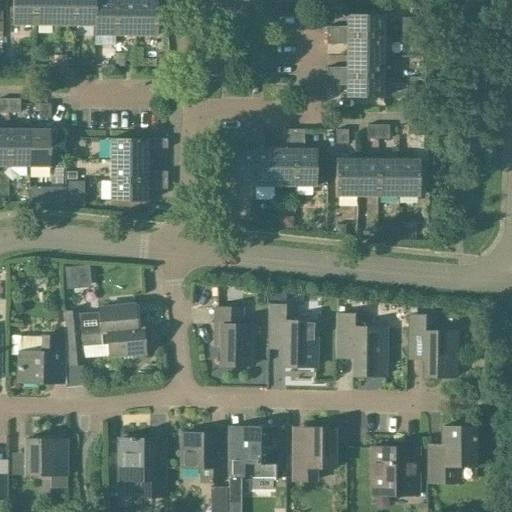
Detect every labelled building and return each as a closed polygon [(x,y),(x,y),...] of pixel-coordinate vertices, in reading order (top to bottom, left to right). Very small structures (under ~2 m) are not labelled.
[(33,24),(33,0),(13,0),(13,24),(33,24)] [(33,0),(33,24),(55,24),(54,0),(33,0)] [(54,0),(55,24),(74,24),(74,0),(54,0)] [(74,0),(74,24),(94,24),(97,24),(96,0),(74,0)] [(94,24),(94,33),(94,35),(115,35),(115,0),(96,0),(97,24),(94,24)] [(115,0),(115,35),(136,35),(136,0),(115,0)] [(136,0),(136,35),(158,35),(158,0),(136,0)] [(347,14),(347,27),(328,27),(328,35),(385,35),(386,15),(347,14)] [(385,35),(328,35),(328,45),(347,45),(347,56),(385,56),(385,35)] [(347,56),(346,67),(327,67),(327,76),(385,77),(385,56),(347,56)] [(385,98),(385,77),(327,76),(327,86),(346,86),(346,98),(385,98)] [(0,99),(0,113),(9,113),(10,99),(0,99)] [(10,99),(9,113),(20,113),(21,99),(10,99)] [(39,104),(39,119),(51,118),(51,104),(39,104)] [(409,121),(409,126),(409,134),(421,134),(420,121),(409,121)] [(368,125),(367,139),(378,139),(379,125),(368,125)] [(379,125),(378,139),(389,139),(390,125),(379,125)] [(253,186),(254,129),(245,129),(244,148),(234,148),(233,186),(253,186)] [(262,129),(254,129),(253,186),(274,186),(275,149),(262,149),(262,129)] [(286,149),(275,149),(274,186),(295,186),(295,129),(286,129),(286,149)] [(295,129),(295,186),(316,186),(317,149),(303,149),(304,129),(295,129)] [(0,166),(8,166),(9,130),(0,130),(0,166)] [(30,130),(9,130),(8,166),(29,166),(30,130)] [(30,130),(29,166),(50,166),(50,130),(30,130)] [(337,130),(337,144),(349,144),(348,130),(337,130)] [(111,159),(148,159),(148,149),(167,149),(167,139),(111,139),(111,159)] [(495,170),(496,146),(486,146),(485,170),(495,170)] [(148,171),(148,159),(111,159),(111,180),(166,181),(166,171),(148,171)] [(357,196),(357,160),(337,160),(336,196),(357,196)] [(378,160),(357,160),(357,196),(378,197),(378,160)] [(399,160),(378,160),(378,197),(398,197),(399,160)] [(399,160),(398,197),(420,197),(420,160),(399,160)] [(87,204),(87,180),(69,179),(69,204),(87,204)] [(166,181),(111,180),(111,202),(148,201),(148,189),(166,189),(166,181)] [(43,186),(43,202),(67,202),(67,186),(43,186)] [(401,237),(400,226),(379,226),(379,237),(401,237)] [(68,287),(91,286),(90,264),(67,265),(68,287)] [(98,307),(99,321),(81,322),(80,310),(64,311),(66,335),(133,329),(130,304),(98,307)] [(317,322),(297,322),(297,306),(271,306),(270,349),(285,349),(284,365),(316,366),(317,322)] [(254,326),(244,326),(245,308),(214,307),(213,339),(221,339),(220,365),(253,366),(254,326)] [(386,329),(366,328),(366,316),(338,315),(336,358),(354,359),(353,373),(384,374),(386,329)] [(457,335),(435,335),(435,318),(410,317),(409,361),(425,361),(424,377),(456,377),(457,335)] [(142,328),(133,329),(66,335),(68,366),(85,365),(83,346),(109,345),(110,356),(144,354),(142,328)] [(19,336),(19,352),(19,383),(66,383),(66,337),(19,336)] [(442,427),(442,445),(428,446),(429,483),(448,482),(448,466),(475,466),(475,427),(442,427)] [(244,428),(244,434),(229,434),(229,475),(252,475),(252,462),(276,462),(276,429),(244,428)] [(306,428),(307,451),(295,452),(295,481),(316,481),(316,468),(335,468),(335,428),(306,428)] [(182,433),(181,468),(211,468),(211,434),(182,433)] [(67,439),(26,439),(26,474),(67,475),(67,439)] [(125,481),(143,481),(143,496),(165,496),(166,464),(154,464),(154,440),(119,440),(119,465),(125,465),(125,481)] [(417,448),(372,448),(372,482),(391,481),(391,495),(418,495),(417,448)] [(227,477),(227,487),(226,502),(241,502),(241,477),(227,477)] [(210,487),(209,511),(226,511),(226,502),(227,487),(210,487)]
